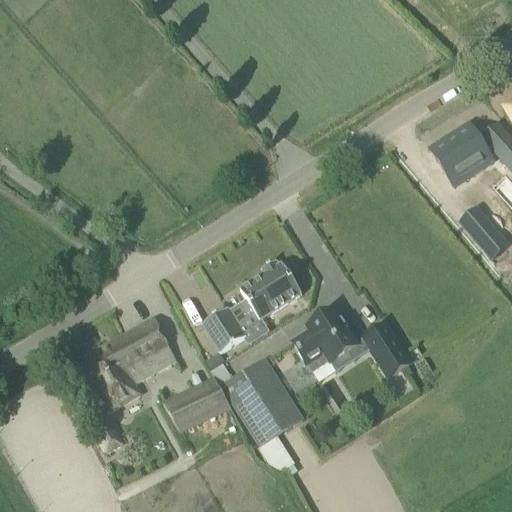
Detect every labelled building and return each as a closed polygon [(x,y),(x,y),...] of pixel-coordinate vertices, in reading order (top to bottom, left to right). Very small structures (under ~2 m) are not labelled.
[(469,131),(429,155),(453,193),(492,169),(490,165),(498,160),(511,175),(511,174),(511,146),(501,135),(480,148),(469,131)] [(491,228),(475,242),(492,263),(509,249),(491,228)] [(301,297),(281,266),(278,269),(275,263),(261,272),(264,278),(239,293),(246,304),(229,315),(227,312),(201,328),(220,357),(245,340),(240,332),(256,321),(259,324),(301,297)] [(334,312),(306,330),(309,334),(291,345),(306,368),(323,356),(330,367),(333,364),(337,369),(350,360),(347,356),(357,349),(334,312)] [(177,364),(163,339),(154,321),(79,362),(96,392),(109,417),(143,399),(136,386),(177,364)] [(387,381),(409,368),(384,328),(362,341),(387,381)] [(302,424),(264,363),(221,390),(260,451),(302,424)] [(221,418),(205,390),(168,410),(184,439),(221,418)] [(97,433),(109,457),(121,450),(108,427),(97,433)]
